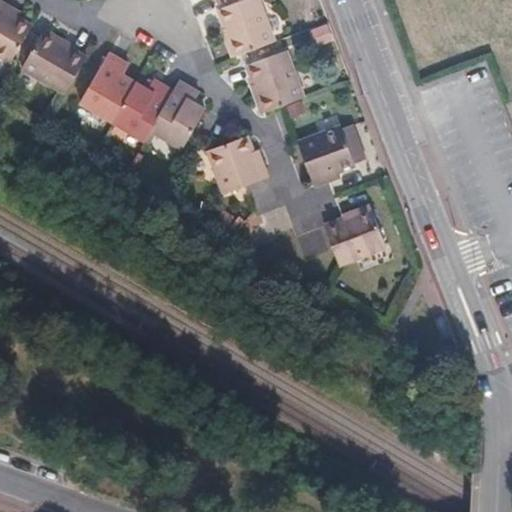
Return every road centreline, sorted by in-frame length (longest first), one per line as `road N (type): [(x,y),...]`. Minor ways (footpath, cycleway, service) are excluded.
road 1 (tertiary): [(348,0),(499,408)]
road 2 (residential): [(298,266),(247,147),(218,130),(194,62)]
road 3 (residential): [(194,62),(148,76),(10,0)]
